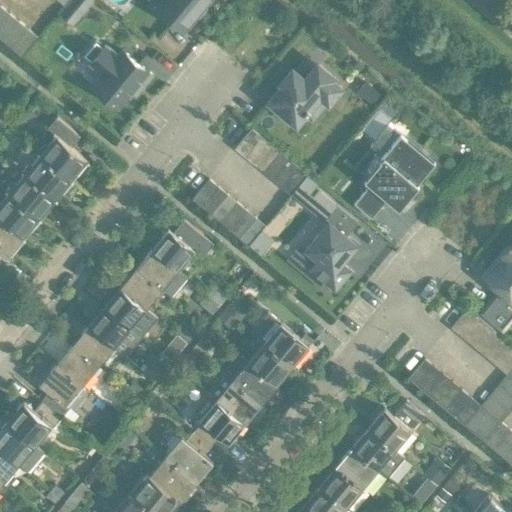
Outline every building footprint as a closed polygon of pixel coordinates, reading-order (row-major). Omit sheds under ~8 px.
[(204,5),(208,0),(161,0),(157,6),(156,7),(183,30),(196,15),(204,5)] [(0,22),(9,12),(0,3),(0,22)] [(19,20),(9,12),(0,22),(0,37),(3,40),(19,20)] [(19,20),(3,40),(12,47),(29,27),(19,20)] [(21,55),(37,35),(29,27),(12,47),(21,55)] [(122,48),(117,54),(105,43),(104,44),(90,61),(89,62),(102,72),(91,84),(119,107),(149,71),(122,48)] [(340,86),(332,79),(334,77),(318,63),(315,66),(306,58),(295,71),(292,69),(291,71),(283,80),(282,82),(284,83),(282,86),(281,85),(269,100),(296,122),(304,113),(305,112),(307,114),(310,109),(308,107),(320,93),(328,100),(340,86)] [(37,151),(41,153),(73,180),(89,161),(71,145),(80,135),(56,116),(47,126),(53,131),(53,132),(56,135),(48,145),(44,142),(37,151)] [(251,126),(234,147),(244,155),(261,134),(251,126)] [(408,191),(433,160),(406,138),(400,132),(383,153),(384,154),(382,157),(383,158),(366,179),(370,182),(353,202),(371,217),(387,198),(399,207),(410,194),(407,192),(408,191)] [(261,134),(244,155),(253,162),(270,142),(261,134)] [(270,142),(253,162),(262,170),(280,150),(270,142)] [(280,150),(262,170),(272,178),(289,157),(280,150)] [(73,180),(41,153),(32,164),(28,161),(22,170),(25,172),(57,199),(73,180)] [(289,157),(272,178),(281,186),(298,165),(289,157)] [(298,165),(281,186),(290,193),(292,192),(306,175),(308,173),(298,165)] [(57,199),(25,172),(16,183),(13,181),(6,189),(9,192),(41,218),(57,199)] [(306,175),(292,192),(303,201),(309,193),(317,184),(306,175)] [(218,186),(209,177),(191,198),(201,206),(218,186)] [(228,193),(218,186),(201,206),(211,214),(228,193)] [(314,197),(308,205),(324,219),(336,205),(319,191),(314,197)] [(41,218),(9,192),(0,202),(0,216),(25,237),(41,218)] [(237,201),(228,193),(211,214),(220,222),(237,201)] [(237,201),(220,222),(229,230),(247,209),(237,201)] [(345,257),(356,243),(349,237),(345,233),(355,221),(336,205),(324,219),(328,221),(306,248),(318,258),(310,267),(334,287),(350,269),(341,261),(345,257)] [(247,209),(229,230),(239,237),(256,217),(247,209)] [(25,237),(0,216),(0,250),(6,255),(9,257),(25,237)] [(256,217),(239,237),(248,245),(265,224),(256,217)] [(168,226),(151,246),(178,268),(194,249),(168,226)] [(502,287),(485,307),(505,324),(511,315),(511,293),(511,292),(511,243),(505,252),(486,274),(502,287)] [(151,246),(135,266),(162,288),(178,268),(151,246)] [(135,266),(119,285),(146,307),(162,288),(135,266)] [(215,283),(207,293),(219,303),(227,294),(215,283)] [(119,285),(103,304),(130,326),(146,307),(119,285)] [(219,303),(207,293),(199,302),(211,312),(219,303)] [(248,314),(231,300),(225,308),(239,319),(241,321),(248,314)] [(103,304),(87,323),(114,345),(130,326),(103,304)] [(467,306),(450,326),(460,334),(477,314),(467,306)] [(239,319),(225,308),(217,317),(231,329),(239,319)] [(477,314),(460,334),(470,342),(486,322),(477,314)] [(280,320),(264,340),(293,364),(309,344),(280,320)] [(486,322),(470,342),(479,350),(496,330),(486,322)] [(87,323),(72,341),(99,364),(114,345),(87,323)] [(192,335),(183,327),(177,333),(187,341),(192,335)] [(496,330),(479,350),(488,358),(505,338),(496,330)] [(171,360),(181,347),(166,333),(155,347),(171,360)] [(511,343),(505,338),(488,358),(497,366),(511,348),(511,343)] [(207,348),(198,340),(193,346),(202,354),(207,348)] [(293,364),(264,340),(247,359),(277,383),(293,364)] [(72,341),(56,361),(82,383),(99,364),(72,341)] [(511,348),(497,366),(506,373),(511,366),(511,348)] [(434,365),(424,357),(408,377),(418,385),(434,365)] [(277,383),(247,359),(231,378),(261,403),(277,383)] [(50,389),(42,399),(62,415),(69,406),(66,403),(82,383),(56,361),(39,381),(50,389)] [(434,365),(418,385),(427,393),(444,373),(434,365)] [(511,366),(506,373),(498,383),(511,395),(511,366)] [(224,371),(212,388),(219,393),(231,376),(224,371)] [(444,373),(427,393),(436,401),(453,381),(444,373)] [(261,403),(231,378),(216,397),(245,421),(261,403)] [(453,381),(436,401),(446,409),(462,389),(453,381)] [(511,406),(511,395),(498,383),(489,394),(508,411),(511,406)] [(134,393),(140,398),(146,390),(140,386),(134,393)] [(462,389),(446,409),(455,416),(472,397),(462,389)] [(508,411),(489,394),(481,404),(464,424),(484,441),(500,420),(508,411)] [(245,421),(216,397),(199,417),(202,420),(194,429),(211,443),(219,434),(228,441),(245,421)] [(472,397),(455,416),(464,424),(481,404),(472,397)] [(23,400),(7,420),(34,443),(50,424),(52,426),(62,415),(42,399),(33,409),(23,400)] [(407,399),(394,415),(411,429),(424,413),(407,399)] [(383,406),(367,425),(395,448),(411,429),(383,406)] [(7,420),(0,428),(0,446),(19,462),(34,443),(7,420)] [(500,420),(484,441),(494,449),(510,429),(500,420)] [(137,433),(127,425),(119,433),(130,442),(137,433)] [(367,425),(351,445),(379,468),(395,448),(367,425)] [(181,434),(165,454),(196,480),(213,460),(203,453),(211,443),(194,429),(186,439),(181,434)] [(511,430),(510,429),(494,449),(503,457),(511,446),(511,430)] [(351,445),(335,464),(362,487),(379,468),(351,445)] [(0,446),(0,478),(3,481),(19,462),(0,446)] [(511,446),(503,457),(511,464),(511,446)] [(196,480),(165,454),(149,473),(180,499),(196,480)] [(111,464),(102,456),(97,462),(106,470),(111,464)] [(106,470),(97,462),(92,468),(101,476),(106,470)] [(335,464),(319,483),(347,506),(362,487),(335,464)] [(431,468),(426,474),(435,482),(440,476),(431,468)] [(169,511),(180,499),(149,473),(146,470),(130,490),(156,511),(169,511)] [(435,482),(426,474),(421,480),(430,488),(435,482)] [(55,483),(50,489),(59,496),(63,491),(55,483)] [(319,483),(303,503),(314,511),(341,511),(347,506),(319,483)] [(59,496),(50,489),(46,494),(54,501),(59,496)] [(156,511),(130,490),(113,509),(116,511),(156,511)] [(510,511),(488,493),(471,511),(510,511)] [(79,502),(70,494),(65,500),(74,508),(79,502)] [(70,511),(74,508),(65,500),(59,507),(65,511),(70,511)] [(314,511),(303,503),(295,511),(314,511)]
